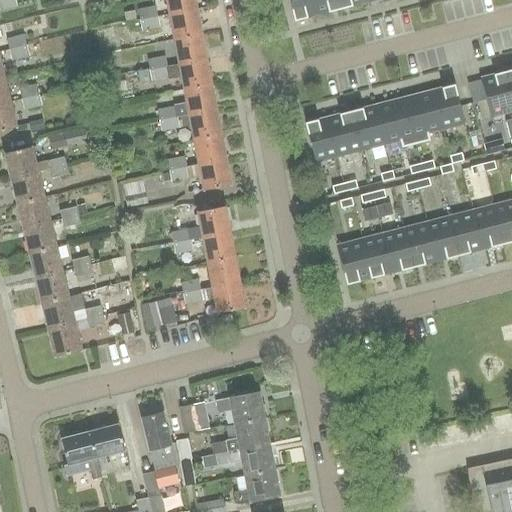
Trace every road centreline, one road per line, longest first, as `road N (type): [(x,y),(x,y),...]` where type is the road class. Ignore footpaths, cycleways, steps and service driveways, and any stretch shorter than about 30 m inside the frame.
road 1 (residential): [(13,412),(303,337)]
road 2 (residential): [(250,74),(511,7)]
road 3 (residential): [(303,337),(250,74)]
road 4 (residential): [(303,337),(511,282)]
road 5 (residential): [(340,511),(303,337)]
